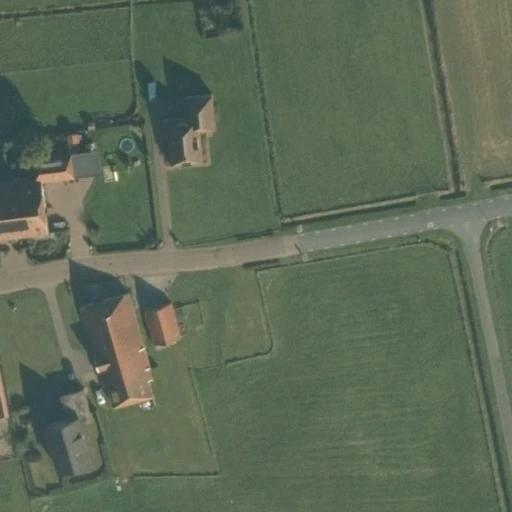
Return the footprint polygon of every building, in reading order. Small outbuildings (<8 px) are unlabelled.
[(171,163),(203,159),(200,129),(216,128),(212,94),(184,97),(186,117),(163,119),(164,137),(168,136),(171,163)] [(80,141),(78,132),(67,134),(68,142),(80,141)] [(33,176),(3,180),(10,237),(49,232),(42,180),(75,176),(72,151),(30,156),(33,176)] [(3,180),(0,179),(0,238),(10,237),(3,180)] [(114,406),(153,395),(148,376),(152,375),(129,292),(81,305),(104,385),(108,384),(114,406)] [(153,345),(181,337),(171,302),(143,310),(153,345)] [(79,416),(90,413),(83,388),(60,394),(67,419),(46,425),(59,469),(91,460),(79,416)] [(0,414),(8,413),(3,389),(0,390),(0,414)]
